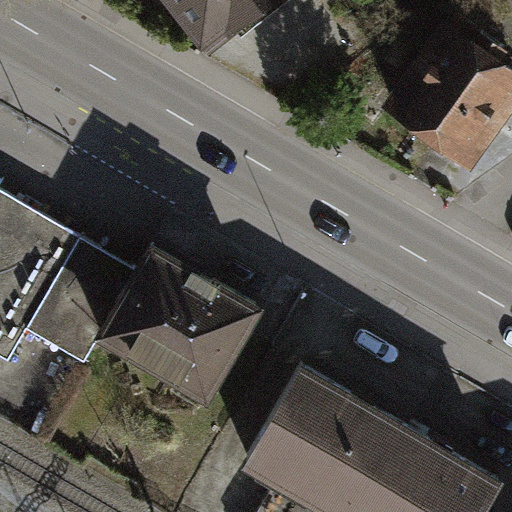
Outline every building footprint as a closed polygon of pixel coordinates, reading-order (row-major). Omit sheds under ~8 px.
[(275,0),(172,0),(210,49),(275,0)] [(506,81),(439,39),(389,119),(456,161),(506,81)] [(0,350),(12,357),(30,325),(89,358),(103,330),(139,263),(0,180),(0,350)] [(139,263),(103,330),(217,396),(272,298),(156,231),(139,263)] [(470,511),(494,472),(312,364),(257,457),(293,479),(273,511),(333,511),(337,507),(346,511),(470,511)]
